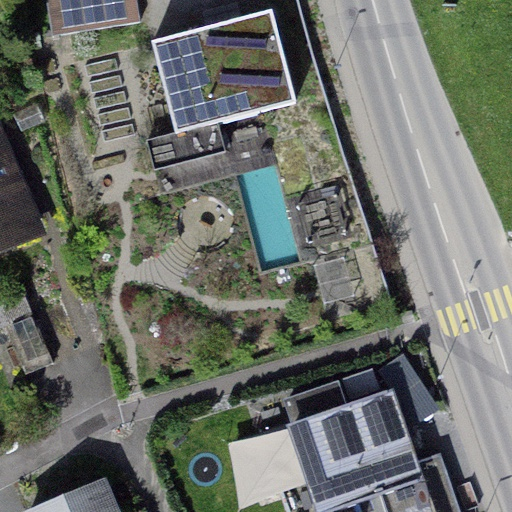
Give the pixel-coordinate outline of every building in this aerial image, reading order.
[(135,0),(49,0),(55,34),(138,22),(135,0)] [(292,109),(270,24),(160,51),(182,137),(292,109)] [(0,250),(33,236),(0,163),(0,250)] [(6,333),(27,381),(83,356),(62,309),(6,333)] [(333,511),(411,488),(381,391),(295,418),(324,511),(333,511)] [(110,511),(102,491),(48,511),(110,511)]
